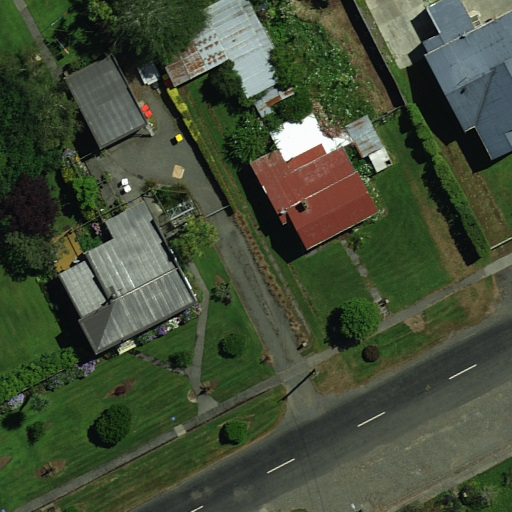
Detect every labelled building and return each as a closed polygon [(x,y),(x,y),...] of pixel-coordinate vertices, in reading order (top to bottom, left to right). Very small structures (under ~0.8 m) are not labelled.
[(253,0),(208,0),(141,29),(168,92),(223,68),(246,119),(296,98),(253,0)] [(511,12),(477,32),(472,23),(417,52),(467,143),(476,139),(493,170),(511,159),(511,12)] [(113,51),(59,79),(99,157),(152,130),(113,51)] [(375,227),(315,107),(265,132),(274,149),(244,164),(296,267),(375,227)] [(107,241),(49,267),(93,362),(200,312),(147,196),(97,219),(107,241)]
